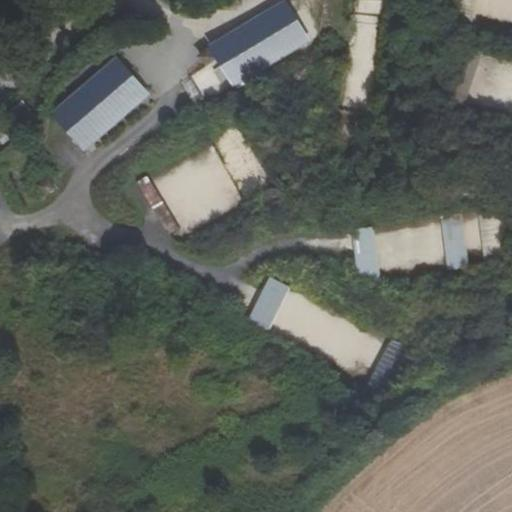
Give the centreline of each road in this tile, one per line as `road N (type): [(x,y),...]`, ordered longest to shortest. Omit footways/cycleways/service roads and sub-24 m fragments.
road 1 (unknown): [(144,0),(196,26),(282,0)]
road 2 (unclassified): [(98,0),(56,48),(0,89)]
